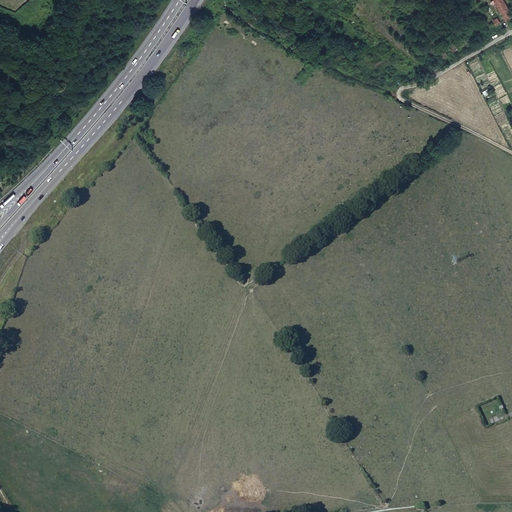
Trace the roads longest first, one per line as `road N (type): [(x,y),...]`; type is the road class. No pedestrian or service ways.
road 1 (track): [(511,30),(454,64),(454,91),(470,130),(296,54),(234,0)]
road 2 (track): [(185,511),(172,480),(246,285),(279,254)]
road 3 (motorway): [(56,173),(193,0)]
road 4 (motorway): [(179,0),(84,126)]
road 5 (track): [(511,499),(359,511)]
road 6 (track): [(454,64),(430,75),(364,12),(363,0)]
road 7 (motorway): [(84,126),(0,224)]
